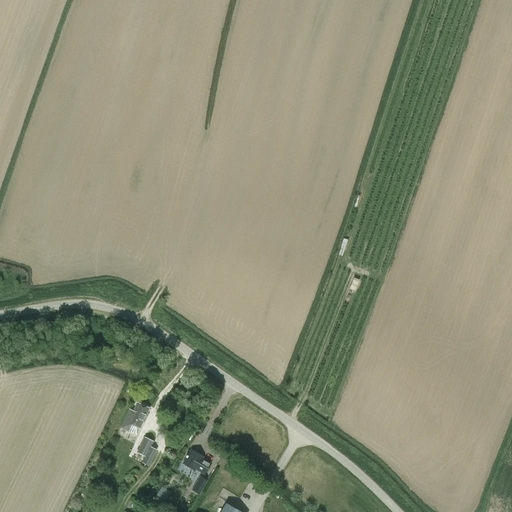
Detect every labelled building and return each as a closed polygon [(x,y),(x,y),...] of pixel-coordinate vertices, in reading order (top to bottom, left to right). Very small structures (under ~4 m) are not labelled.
[(134,411),(130,409),(121,427),(136,435),(140,428),(149,408),(138,403),(134,411)] [(151,446),(154,441),(145,436),(137,452),(145,456),(142,462),(149,466),(157,450),(151,446)] [(203,456),(191,450),(184,463),(195,470),(196,468),(205,473),(211,463),(202,458),(203,456)] [(192,489),(199,494),(207,481),(200,476),(192,489)] [(156,495),(165,500),(170,491),(161,486),(156,495)] [(241,511),(226,503),(221,511),(241,511)]
